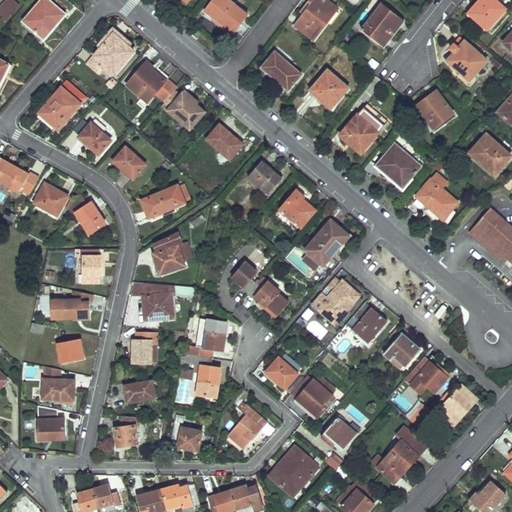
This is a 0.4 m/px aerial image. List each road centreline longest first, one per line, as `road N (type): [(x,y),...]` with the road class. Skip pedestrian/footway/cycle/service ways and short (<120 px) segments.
road 1 (residential): [(84,460),(131,244),(117,198),(0,119)]
road 2 (residential): [(118,0),(382,222)]
road 3 (residential): [(84,460),(245,465),(289,424),(238,370),(255,334)]
road 4 (residential): [(508,402),(351,262),(382,222)]
road 5 (residential): [(382,222),(511,335)]
road 6 (residential): [(0,119),(108,0)]
road 7 (residential): [(411,511),(508,402)]
